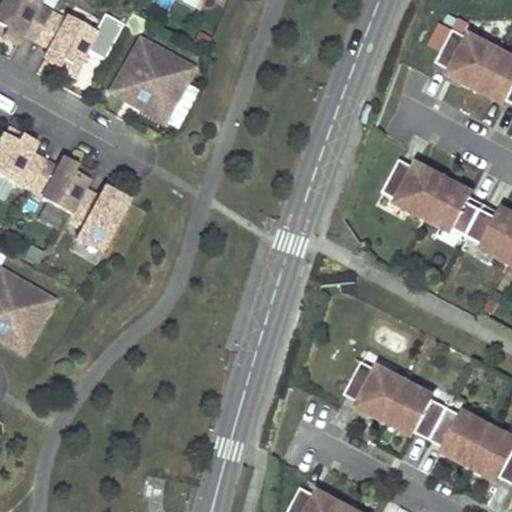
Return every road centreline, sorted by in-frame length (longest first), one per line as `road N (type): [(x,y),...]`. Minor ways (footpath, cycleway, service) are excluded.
road 1 (secondary): [(380,0),(291,242),(218,487)]
road 2 (residential): [(445,511),(302,437)]
road 3 (residential): [(0,81),(130,153)]
